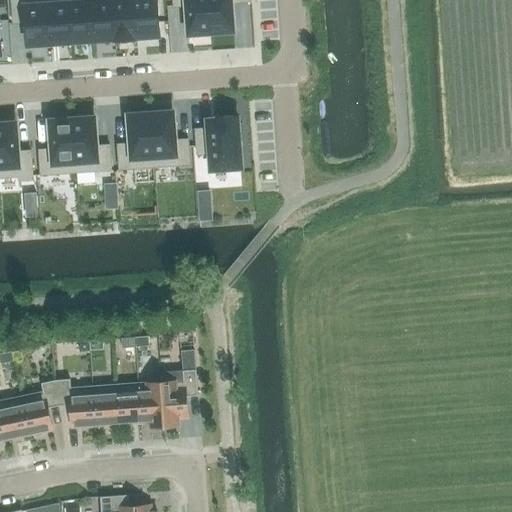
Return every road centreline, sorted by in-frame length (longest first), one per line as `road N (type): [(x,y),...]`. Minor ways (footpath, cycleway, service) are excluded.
road 1 (residential): [(0,93),(270,74),(291,57),(290,0)]
road 2 (residential): [(0,489),(183,466),(193,474),(196,511)]
